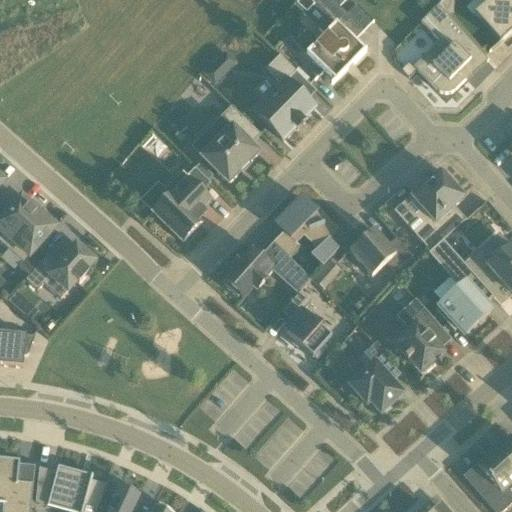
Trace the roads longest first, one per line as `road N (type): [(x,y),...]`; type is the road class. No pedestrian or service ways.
road 1 (residential): [(382,489),(174,297)]
road 2 (residential): [(0,408),(109,427),(189,467),(248,511)]
road 3 (residential): [(174,297),(0,134)]
road 4 (residential): [(303,164),(383,90),(419,129),(442,140)]
road 5 (residential): [(174,297),(303,164)]
road 6 (residential): [(303,164),(334,194),(367,200),(415,150),(442,140)]
road 7 (residential): [(382,489),(511,374)]
